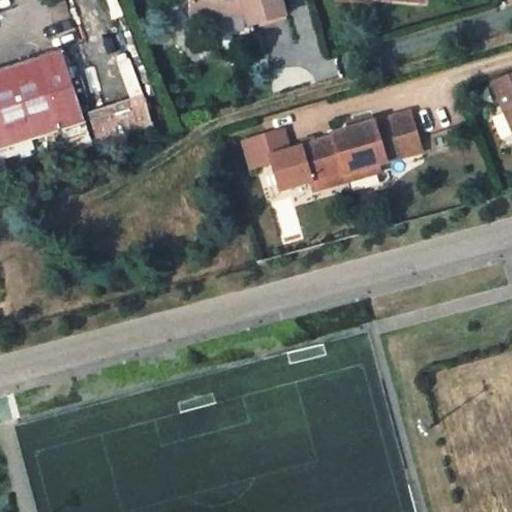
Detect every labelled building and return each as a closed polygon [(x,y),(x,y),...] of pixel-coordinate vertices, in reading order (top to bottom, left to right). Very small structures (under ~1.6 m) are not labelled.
[(224,11),(247,5),(250,15),(254,26),(290,14),(284,0),(194,0),(195,17),(225,16),(224,11)] [(247,5),(224,11),(225,16),(249,16),(250,15),(247,5)] [(63,50),(0,70),(0,151),(46,137),(51,151),(63,147),(58,133),(86,124),(63,50)] [(493,83),(511,127),(511,74),(505,78),(493,83)] [(89,116),(101,146),(142,129),(130,99),(89,116)] [(411,112),(333,134),(334,139),(303,147),(312,179),(343,170),(347,181),(381,172),(379,164),(423,152),(411,112)] [(315,190),(347,181),(343,170),(312,179),(315,190)]
